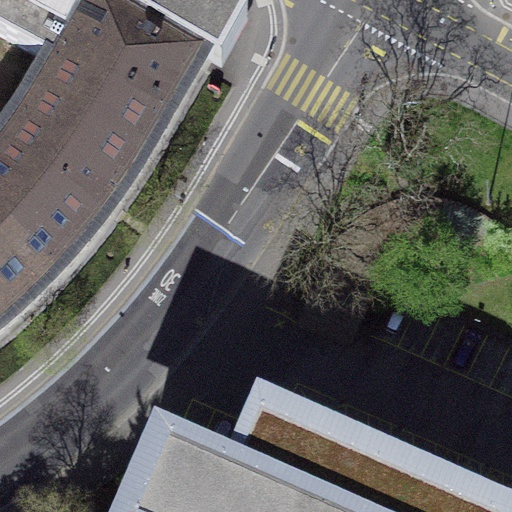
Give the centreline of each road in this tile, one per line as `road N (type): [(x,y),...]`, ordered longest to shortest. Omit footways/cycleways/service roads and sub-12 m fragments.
road 1 (residential): [(377,0),(159,321),(82,404),(0,468)]
road 2 (tertiary): [(395,0),(511,63)]
